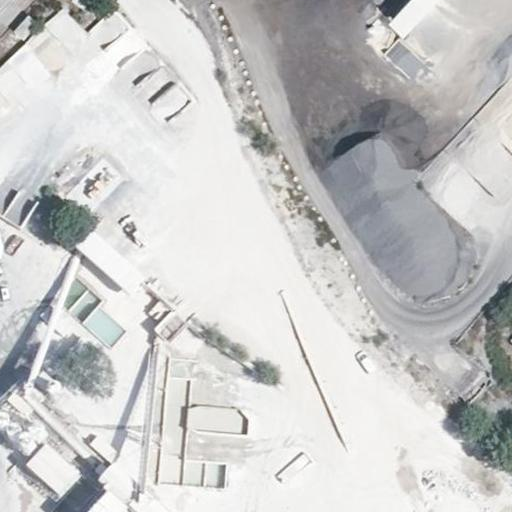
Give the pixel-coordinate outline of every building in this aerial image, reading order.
[(402,0),(387,17),(402,30),(429,0),(402,0)] [(8,32),(20,44),(38,26),(26,14),(8,32)] [(407,75),(423,59),(400,36),(384,52),(407,75)] [(26,46),(0,68),(0,214),(20,223),(30,198),(11,190),(0,177),(0,110),(27,87),(38,60),(26,46)] [(91,232),(75,247),(129,296),(143,280),(91,232)] [(70,310),(111,346),(126,329),(86,292),(70,310)] [(158,482),(225,488),(231,435),(244,436),(247,411),(186,406),(184,433),(163,431),(158,482)] [(63,450),(52,440),(25,469),(59,500),(82,475),(72,465),(83,453),(71,442),(63,450)] [(96,511),(128,511),(143,497),(114,469),(98,486),(110,497),(96,511)]
